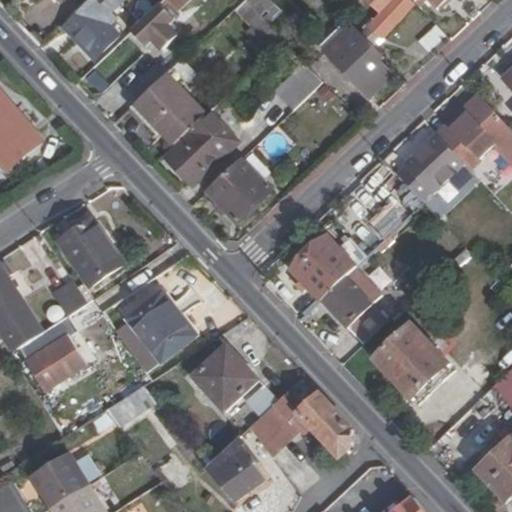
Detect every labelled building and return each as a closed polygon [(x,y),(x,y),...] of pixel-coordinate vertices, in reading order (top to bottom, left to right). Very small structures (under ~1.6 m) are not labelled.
[(103,0),(68,32),(96,64),(128,35),(119,25),(135,11),(125,0),(103,0)] [(174,0),(135,36),(149,51),(157,44),(167,56),(183,42),(172,30),(179,24),(177,20),(191,7),(184,0),(174,0)] [(275,0),(252,0),(247,5),(270,29),(271,30),(284,18),(271,4),(275,0)] [(410,0),(377,0),(372,5),(387,21),(374,34),(384,45),(419,12),(409,2),(410,0)] [(411,0),(420,9),(428,1),(441,15),(457,0),(411,0)] [(271,30),(270,29),(260,37),(269,47),(258,57),(266,67),(288,48),(271,30)] [(422,46),(434,58),(451,42),(439,30),(422,46)] [(386,69),(390,64),(378,50),(368,41),(360,32),(332,59),(375,105),(399,82),(386,69)] [(368,41),(378,50),(384,45),(374,34),(368,41)] [(296,116),(326,89),(308,69),(278,96),(296,116)] [(167,136),(178,149),(195,134),(208,120),(169,79),(138,108),(167,136)] [(0,163),(7,171),(43,141),(0,90),(0,163)] [(323,98),(332,107),(338,101),(329,92),(323,98)] [(484,101),(481,98),(440,137),(443,140),(448,145),(472,122),(467,117),(484,101)] [(511,137),(511,130),(484,101),(467,117),(472,122),(448,145),(469,168),(474,173),(500,149),(511,137)] [(138,108),(133,112),(162,142),(167,136),(138,108)] [(208,120),(195,134),(198,137),(170,162),(194,189),(240,147),(213,116),(208,120)] [(511,137),(500,149),(511,161),(511,137)] [(443,140),(401,181),(427,208),(430,206),(469,168),(448,145),(443,140)] [(245,163),(211,196),(240,228),(275,196),(245,163)] [(402,202),(375,223),(387,239),(414,218),(402,202)] [(95,287),(128,264),(97,218),(64,241),(95,287)] [(297,276),(322,302),(357,271),(332,244),(297,276)] [(0,269),(0,321),(19,351),(44,335),(2,268),(0,269)] [(322,302),(324,304),(348,282),(358,273),(357,271),(322,302)] [(358,273),(348,282),(350,285),(354,290),(366,281),(358,273)] [(354,290),(374,310),(383,301),(366,281),(354,290)] [(348,282),(324,304),(326,307),(350,285),(348,282)] [(71,318),(92,304),(78,283),(58,296),(71,318)] [(326,307),(365,349),(389,327),(374,310),(354,290),(350,285),(326,307)] [(167,363),(199,337),(169,298),(136,322),(167,363)] [(44,335),(19,351),(45,393),(62,383),(88,366),(62,323),(44,335)] [(450,367),(414,329),(378,363),(413,401),(450,367)] [(132,352),(148,371),(159,363),(142,343),(132,352)] [(227,411),(260,381),(229,349),(196,379),(227,411)] [(511,373),(495,389),(511,406),(511,444),(479,477),(508,507),(511,503),(511,373)] [(62,383),(45,393),(50,401),(66,390),(62,383)] [(160,403),(147,387),(114,408),(126,425),(160,403)] [(356,432),(323,397),(312,406),(307,400),(299,406),(292,395),(277,406),(291,424),(302,416),(315,430),(343,461),(356,450),(356,432)] [(277,406),(277,405),(253,429),(276,464),(315,430),(302,416),(291,424),(277,406)] [(153,463),(168,449),(143,422),(128,436),(153,463)] [(237,502),(270,478),(246,445),(212,470),(237,502)] [(55,511),(107,511),(72,454),(35,478),(55,511)] [(174,455),(158,470),(177,490),(193,476),(174,455)] [(425,511),(416,500),(400,511),(425,511)] [(148,511),(143,502),(123,511),(148,511)]
